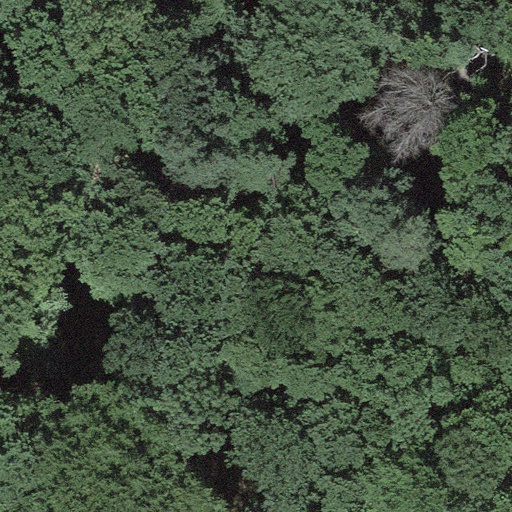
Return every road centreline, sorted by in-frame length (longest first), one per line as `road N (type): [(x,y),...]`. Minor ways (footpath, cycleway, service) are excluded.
road 1 (track): [(491,162),(469,259),(472,387),(511,488)]
road 2 (track): [(469,0),(461,50),(511,228)]
